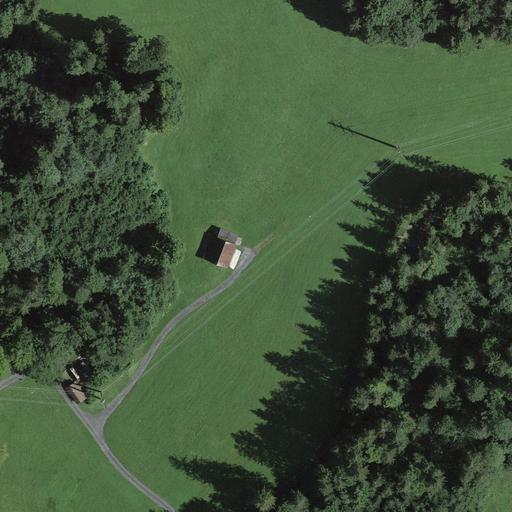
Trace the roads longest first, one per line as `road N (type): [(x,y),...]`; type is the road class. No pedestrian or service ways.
road 1 (track): [(171,511),(120,468),(51,374),(27,372),(0,387)]
road 2 (track): [(91,429),(168,327),(245,260)]
